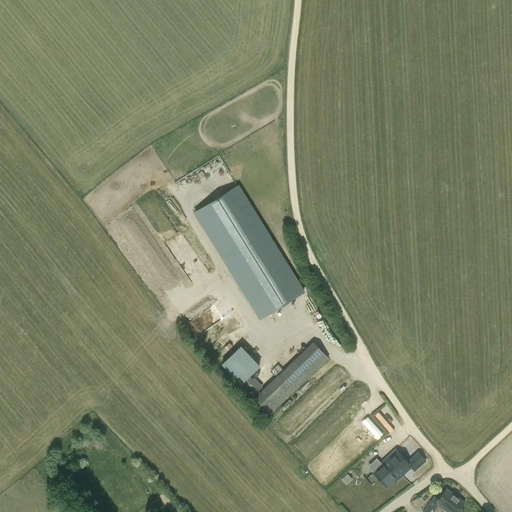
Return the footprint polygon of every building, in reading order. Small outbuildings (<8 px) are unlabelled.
[(195,212),(261,318),(303,292),(293,275),(292,276),(237,186),(195,212)] [(270,415),(299,387),(327,359),(312,343),(255,399),(270,415)] [(222,363),(242,384),(261,365),(242,345),(222,363)] [(397,481),(411,468),(418,477),(430,467),(418,452),(406,462),(395,449),(380,463),(382,465),(373,473),(387,488),(395,480),(397,481)] [(347,475),(342,480),(346,484),(351,479),(347,475)] [(446,489),(438,500),(434,497),(422,511),(434,511),(438,507),(445,511),(457,511),(465,503),(446,489)]
